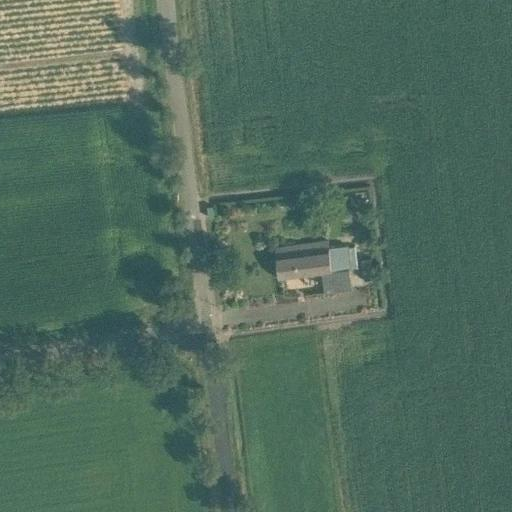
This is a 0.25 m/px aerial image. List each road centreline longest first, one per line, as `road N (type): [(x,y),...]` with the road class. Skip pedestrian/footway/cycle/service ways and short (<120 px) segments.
road 1 (unclassified): [(198,300),(162,0)]
road 2 (unclassified): [(225,511),(198,300)]
road 3 (unclassified): [(198,300),(0,332)]
